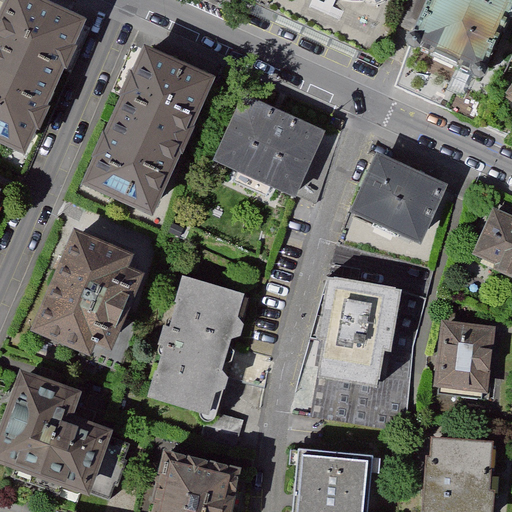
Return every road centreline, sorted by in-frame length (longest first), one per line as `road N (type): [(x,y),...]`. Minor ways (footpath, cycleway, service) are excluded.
road 1 (residential): [(373,105),(357,133),(285,368),(270,511)]
road 2 (residential): [(132,0),(0,307)]
road 3 (residential): [(142,0),(373,105)]
road 4 (residential): [(373,105),(511,169)]
